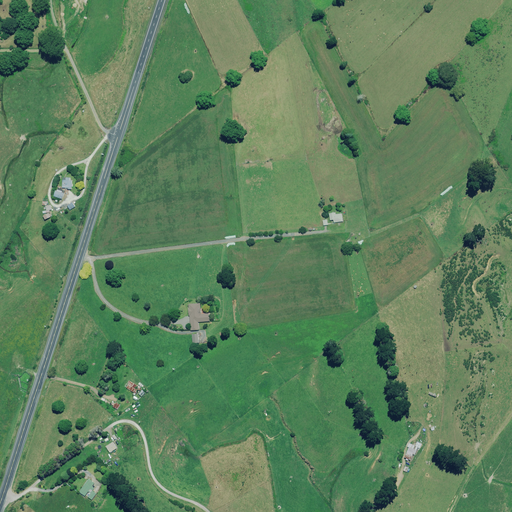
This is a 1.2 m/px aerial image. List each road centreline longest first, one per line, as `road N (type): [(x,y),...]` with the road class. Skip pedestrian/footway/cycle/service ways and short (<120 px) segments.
road 1 (trunk): [(119,135),(0,508)]
road 2 (unclassified): [(49,0),(97,118),(119,135)]
road 3 (trunk): [(162,0),(119,135)]
